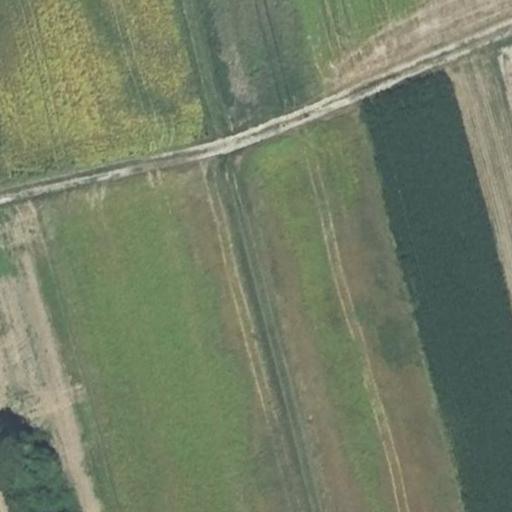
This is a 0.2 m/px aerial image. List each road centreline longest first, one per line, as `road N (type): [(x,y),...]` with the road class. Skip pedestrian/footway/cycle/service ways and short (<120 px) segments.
road 1 (track): [(0,187),(232,136),(511,26)]
road 2 (track): [(195,0),(332,511)]
